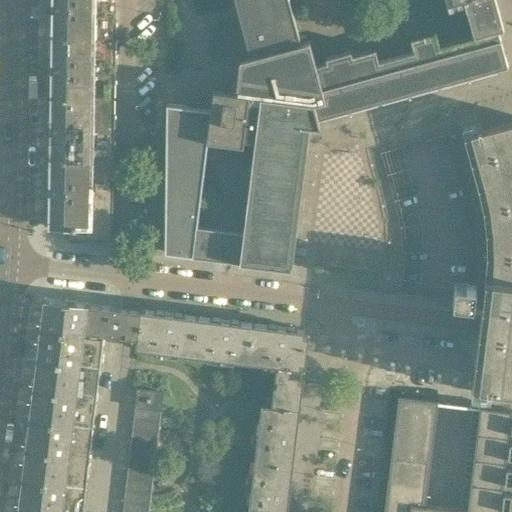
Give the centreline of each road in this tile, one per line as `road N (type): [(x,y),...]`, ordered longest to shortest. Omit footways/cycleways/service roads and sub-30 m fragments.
road 1 (residential): [(126,276),(128,0)]
road 2 (tertiary): [(6,264),(11,0)]
road 3 (residential): [(101,511),(129,308),(126,276)]
road 4 (residential): [(340,511),(360,351),(327,305)]
road 5 (residential): [(126,276),(327,305)]
